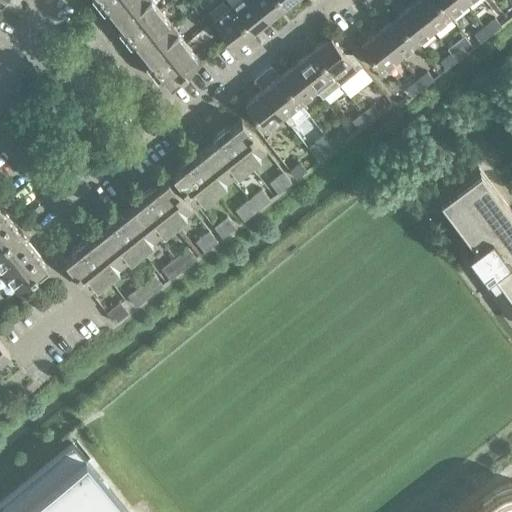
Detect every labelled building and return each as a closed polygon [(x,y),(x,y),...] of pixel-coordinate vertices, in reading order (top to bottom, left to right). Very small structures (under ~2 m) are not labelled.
[(104,0),(116,14),(133,0),(104,0)] [(143,48),(173,24),(154,0),(133,0),(116,14),(143,48)] [(252,31),(269,17),(255,0),(236,0),(231,4),(252,31)] [(282,0),(255,0),(269,17),(286,4),(282,0)] [(414,0),(413,1),(433,28),(450,14),(439,0),(414,0)] [(439,0),(450,14),(467,0),(439,0)] [(433,28),(413,1),(396,15),(417,41),(433,28)] [(213,18),(234,45),(252,31),(231,4),(213,18)] [(396,15),(379,28),(400,55),(417,41),(396,15)] [(495,15),(485,23),(491,30),(501,23),(495,15)] [(474,31),(480,39),(491,30),(485,23),(474,31)] [(173,24),(143,48),(170,82),(201,58),(173,24)] [(382,69),(400,55),(379,28),(361,42),(382,69)] [(339,82),(340,82),(358,68),(331,34),(313,48),(334,74),(333,75),(339,82)] [(451,50),(457,58),(467,49),(461,41),(451,50)] [(339,82),(333,75),(334,74),(313,48),(296,61),(317,88),(323,95),(339,82)] [(457,58),(451,50),(440,58),(447,66),(457,58)] [(317,88),(296,61),(279,75),(300,101),(317,88)] [(423,84),(434,76),(427,68),(417,76),(423,84)] [(288,121),(293,117),(288,111),(300,101),(279,75),(262,88),(283,115),(288,121)] [(413,93),(423,84),(417,76),(406,85),(413,93)] [(266,129),(283,115),(262,88),(245,102),(266,129)] [(363,110),(369,118),(379,109),(373,102),(363,110)] [(369,118),(363,110),(352,119),(358,126),(369,118)] [(207,145),(232,176),(266,149),(242,118),(207,145)] [(339,129),(329,137),(335,145),(345,137),(339,129)] [(319,146),(325,153),(335,145),(329,137),(319,146)] [(232,176),(207,145),(172,173),(197,203),(232,176)] [(296,176),(307,168),(300,160),(290,168),(296,176)] [(511,291),(511,209),(479,166),(440,195),(475,241),(467,247),(485,271),(492,281),(500,275),(511,291)] [(270,181),(278,191),(291,180),(283,170),(270,181)] [(134,203),(159,234),(193,207),(168,176),(134,203)] [(249,198),(257,207),(270,197),(262,187),(249,198)] [(257,207),(249,198),(236,208),(244,218),(257,207)] [(0,218),(8,212),(0,202),(0,218)] [(100,231),(124,261),(159,234),(134,203),(100,231)] [(0,246),(22,229),(8,212),(0,218),(0,246)] [(222,235),(236,224),(228,214),(214,225),(222,235)] [(0,265),(4,271),(35,246),(22,229),(0,246),(0,265)] [(197,239),(205,249),(218,239),(210,229),(197,239)] [(124,261),(100,231),(66,258),(90,289),(124,261)] [(35,246),(4,271),(18,288),(49,264),(35,246)] [(175,256),(183,266),(197,255),(189,246),(175,256)] [(183,266),(175,256),(162,267),(170,277),(183,266)] [(142,283),(149,293),(163,283),(155,273),(142,283)] [(149,293),(142,283),(128,294),(136,304),(149,293)] [(107,311),(115,321),(128,310),(120,300),(107,311)] [(0,361),(10,353),(0,340),(0,361)] [(136,511),(96,460),(91,465),(88,461),(73,443),(72,442),(0,499),(0,511),(136,511)] [(511,511),(511,487),(506,488),(501,490),(495,493),(471,511),(511,511)]
